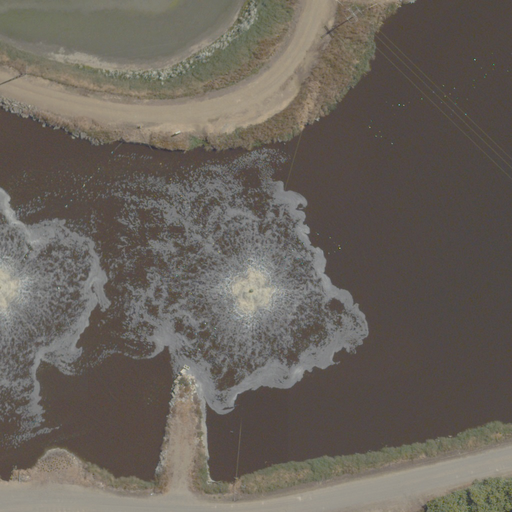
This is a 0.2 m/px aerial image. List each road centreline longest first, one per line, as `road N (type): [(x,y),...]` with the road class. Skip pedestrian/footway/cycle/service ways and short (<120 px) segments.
road 1 (track): [(0,79),(69,106),(131,118),(220,109),(261,92),(291,67),(319,0)]
road 2 (track): [(511,455),(260,511)]
